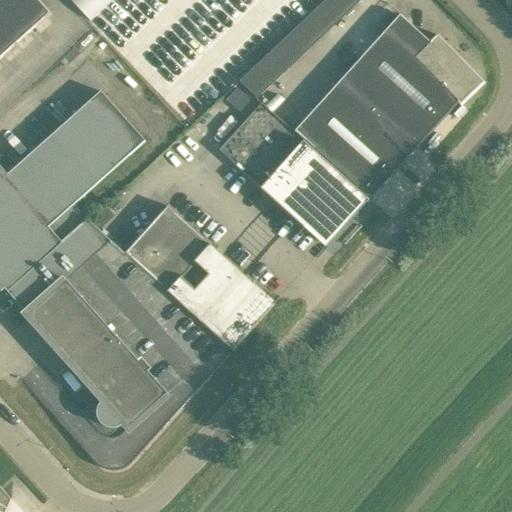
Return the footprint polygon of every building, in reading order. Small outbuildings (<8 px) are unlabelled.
[(2,0),(0,0),(0,27),(16,45),(18,43),(31,31),(2,0)] [(50,14),(37,0),(2,0),(31,31),(50,14)] [(71,0),(89,19),(109,0),(71,0)] [(325,0),(238,83),(255,101),(361,0),(325,0)] [(400,16),(295,132),(296,133),(296,132),(371,200),(370,200),(371,201),(458,104),(461,106),(484,83),(438,36),(431,43),(400,16)] [(0,27),(0,59),(16,45),(0,27)] [(238,111),(248,100),(237,89),(226,100),(238,111)] [(63,244),(89,222),(74,206),(146,142),(101,93),(5,179),(63,244)] [(368,204),(370,202),(262,104),(219,152),(305,230),(306,230),(320,243),(362,196),(366,200),(365,202),(368,204)] [(63,244),(5,179),(0,173),(0,284),(8,293),(63,244)] [(168,208),(125,256),(230,350),(234,353),(236,350),(233,348),(232,349),(228,345),(269,299),(255,286),(254,286),(168,208)] [(63,244),(8,293),(100,396),(83,412),(40,365),(22,381),(99,467),(102,469),(104,470),(106,471),(109,472),(111,472),(114,472),(117,472),(119,472),(122,471),(124,470),(127,469),(129,467),(131,465),(133,464),(230,356),(228,353),(230,350),(125,256),(89,222),(63,244)] [(12,501),(0,487),(0,511),(6,511),(9,507),(12,501)]
